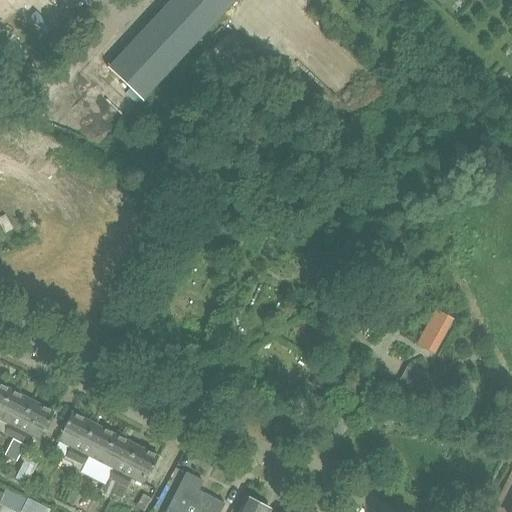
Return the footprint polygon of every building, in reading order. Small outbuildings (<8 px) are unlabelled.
[(171,0),(108,68),(143,100),(237,0),(171,0)] [(437,310),(418,346),(432,353),(452,319),(437,310)] [(413,367),(404,385),(439,404),(449,386),(413,367)] [(329,394),(336,381),(319,371),(312,384),(329,394)] [(0,412),(11,391),(0,385),(0,412)] [(14,439),(18,430),(33,402),(11,391),(0,412),(0,420),(10,425),(5,434),(14,439)] [(369,407),(381,413),(385,404),(377,400),(373,398),(369,406),(369,407)] [(27,434),(40,441),(54,413),(33,402),(18,430),(14,439),(22,443),(27,434)] [(381,414),(392,419),(396,411),(388,406),(386,405),(383,411),(382,413),(381,414)] [(93,424),(72,413),(57,441),(70,447),(67,454),(76,459),(79,452),(93,424)] [(90,458),(101,463),(115,435),(93,424),(79,452),(76,459),(84,463),(88,456),(90,458)] [(116,436),(115,435),(101,463),(114,470),(110,477),(119,481),(123,474),(137,447),(116,436)] [(16,462),(24,446),(13,441),(5,457),(16,462)] [(157,457),(137,447),(123,474),(119,481),(128,486),(131,479),(144,485),(158,458),(157,457)] [(37,465),(26,459),(16,478),(15,479),(27,485),(37,466),(37,465)] [(219,511),(224,504),(198,491),(203,482),(187,473),(172,501),(177,504),(172,511),(219,511)] [(110,497),(112,493),(118,483),(108,478),(100,492),(110,497)] [(118,483),(112,493),(123,499),(128,488),(118,483)] [(18,494),(10,510),(12,511),(14,511),(21,511),(23,508),(24,507),(28,499),(18,494)] [(25,508),(30,511),(34,502),(29,499),(25,508)] [(269,511),(270,511),(246,499),(239,511),(269,511)]
